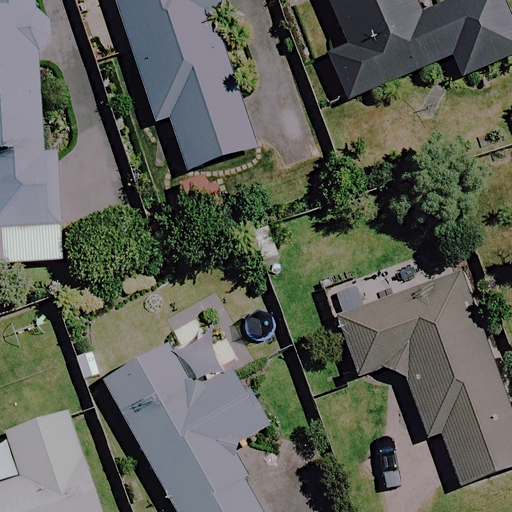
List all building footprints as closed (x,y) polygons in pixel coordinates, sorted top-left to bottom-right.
[(0,0),(0,273),(63,271),(60,156),(46,156),(43,58),(72,57),(71,15),(27,16),(27,0),(0,0)] [(112,0),(154,129),(170,124),(187,178),(251,157),(200,0),(112,0)] [(325,0),(347,48),(321,60),(345,114),(446,68),(453,84),(511,56),(511,26),(500,0),(448,0),(435,6),(431,0),(325,0)] [(443,284),(432,253),(348,285),(359,315),(336,323),(358,382),(398,367),(426,442),(439,438),(459,492),(511,471),(511,424),(457,279),(443,284)] [(267,432),(212,331),(105,389),(172,511),(254,511),(224,455),(267,432)] [(97,511),(66,420),(8,440),(23,484),(0,491),(0,511),(97,511)]
